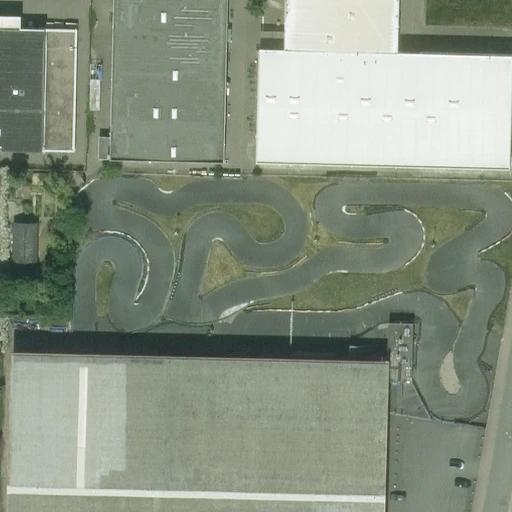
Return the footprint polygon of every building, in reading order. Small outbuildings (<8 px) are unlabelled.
[(114,0),(111,138),(111,160),(224,163),(228,0),(114,0)] [(399,0),(286,0),(285,50),(398,53),(399,0)] [(46,30),(0,28),(0,150),(43,152),(46,30)] [(78,30),(46,30),(43,152),(75,152),(78,30)] [(285,50),(260,49),(257,163),(510,170),(511,112),(511,55),(398,53),(285,50)] [(111,138),(100,138),(99,160),(111,160),(111,138)] [(16,220),(16,262),(42,262),(42,220),(16,220)] [(69,363),(13,362),(9,511),(384,511),(388,411),(387,371),(110,364),(73,363),(69,363)]
